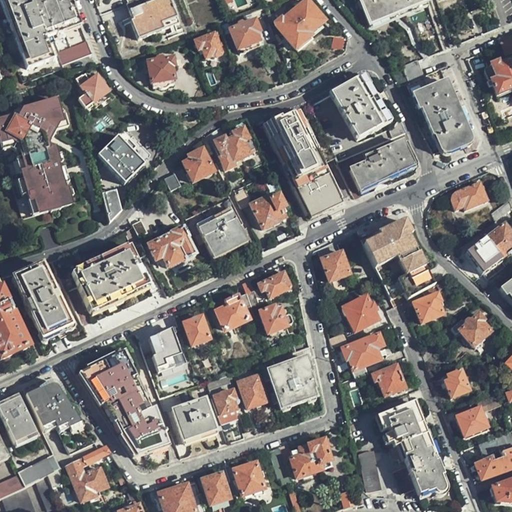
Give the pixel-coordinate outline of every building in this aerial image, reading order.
[(79,25),(68,0),(32,0),(30,1),(29,0),(0,0),(0,31),(19,85),(50,74),(45,64),(52,61),(44,39),(79,25)] [(161,0),(141,7),(138,1),(127,5),(126,5),(132,21),(130,22),(137,41),(179,25),(168,0),(161,0)] [(425,6),(423,0),(363,0),(359,2),(368,27),(425,6)] [(322,23),(304,1),(282,20),(279,20),(274,24),(275,26),(279,32),(279,33),(293,50),(294,50),(297,53),(311,42),(308,38),(310,37),(308,35),(322,23)] [(258,41),(255,33),(258,32),(254,21),(246,24),(243,22),(238,24),(238,27),(229,31),(232,37),(237,50),(238,50),(240,54),(259,47),(257,42),(258,41)] [(221,55),(213,35),(194,43),(198,52),(202,51),(206,60),(213,58),(213,59),(217,59),(219,58),(221,55)] [(346,47),(347,42),(331,38),(329,48),(345,52),(346,47)] [(511,41),(501,46),(505,54),(511,50),(511,41)] [(151,84),(152,84),(161,82),(174,80),(171,67),(175,66),(174,59),(164,60),(162,58),(157,59),(156,61),(147,63),(151,84)] [(408,82),(425,76),(421,68),(419,61),(403,68),(408,82)] [(511,90),(511,63),(511,61),(499,65),(498,63),(490,66),(491,69),(485,71),(496,97),(511,90)] [(440,71),(425,77),(404,85),(415,111),(418,111),(427,132),(429,138),(433,137),(439,152),(442,155),(446,156),(468,146),(470,143),(470,141),(450,93),(440,71)] [(83,98),(78,102),(85,111),(107,94),(96,77),(89,82),(84,76),(76,82),(79,91),(83,98)] [(390,125),(364,78),(331,96),(341,116),(357,143),(390,125)] [(453,95),(460,93),(455,78),(449,80),(453,95)] [(161,82),(152,84),(153,89),(158,89),(161,91),(163,92),(167,91),(169,89),(170,87),(175,86),(174,80),(161,82)] [(13,120),(9,121),(16,147),(17,151),(22,150),(24,159),(29,178),(24,180),(28,193),(33,192),(38,213),(51,210),(70,204),(69,197),(66,190),(65,190),(64,185),(59,168),(57,161),(58,161),(57,154),(54,147),(48,148),(46,141),(47,139),(51,129),(61,125),(59,116),(56,102),(22,113),(17,122),(13,120)] [(336,160),(310,107),(309,108),(301,112),(314,140),(327,165),(336,160)] [(314,140),(301,112),(300,110),(282,119),(280,116),(262,125),(271,144),(288,181),(305,218),(342,200),(327,165),(314,140)] [(18,111),(13,120),(17,122),(22,113),(18,111)] [(51,129),(47,139),(51,141),(55,135),(68,130),(64,115),(59,116),(61,125),(51,129)] [(16,147),(9,121),(0,124),(0,136),(3,147),(11,145),(16,147)] [(262,125),(252,130),(274,176),(279,186),(288,181),(271,144),(262,125)] [(235,138),(231,140),(242,161),(252,156),(245,143),(250,140),(244,128),(233,134),(235,138)] [(399,137),(352,157),(357,168),(350,172),(359,192),(412,168),(408,159),(409,159),(399,137)] [(242,161),(231,140),(228,141),(225,138),(214,143),(222,160),(229,157),(233,165),(242,161)] [(96,156),(92,160),(96,176),(106,166),(125,187),(145,168),(133,154),(136,151),(129,142),(125,146),(119,139),(99,158),(96,156)] [(17,161),(20,171),(23,169),(17,151),(16,147),(11,145),(3,147),(5,153),(11,152),(12,152),(17,155),(19,160),(17,161)] [(23,169),(20,171),(21,174),(23,174),(24,180),(29,178),(24,159),(22,150),(17,151),(23,169)] [(215,174),(203,152),(190,158),(189,158),(189,160),(190,163),(184,165),(193,184),(206,178),(208,179),(211,178),(212,177),(213,175),(215,174)] [(65,166),(59,168),(64,185),(69,183),(65,166)] [(174,176),(164,180),(170,193),(180,188),(174,176)] [(28,193),(24,180),(18,182),(21,195),(28,193)] [(488,202),(480,184),(457,195),(454,197),(452,200),(451,203),(455,211),(463,208),(465,212),(488,202)] [(245,190),(235,196),(241,210),(249,206),(249,204),(248,200),(249,199),(245,190)] [(108,225),(120,213),(115,191),(101,195),(108,225)] [(33,192),(28,193),(29,199),(28,199),(32,215),(36,213),(38,213),(33,192)] [(285,210),(279,197),(276,198),(275,196),(253,206),(253,207),(255,213),(264,231),(276,226),(275,224),(285,220),(281,212),(285,210)] [(186,221),(199,247),(206,245),(197,226),(231,210),(234,207),(230,199),(186,221)] [(511,210),(511,209),(509,202),(492,212),(497,221),(511,210)] [(240,229),(244,227),(234,207),(231,210),(240,229)] [(242,232),(240,229),(231,210),(197,226),(206,245),(215,261),(248,244),(242,232)] [(139,222),(132,226),(133,228),(140,243),(148,239),(139,222)] [(485,239),(501,261),(511,252),(511,235),(504,225),(485,239)] [(386,235),(362,247),(374,271),(394,260),(403,277),(396,281),(403,295),(407,302),(422,292),(433,285),(409,237),(410,237),(406,229),(397,226),(384,232),(386,235)] [(194,257),(186,240),(187,239),(182,229),(170,234),(171,236),(148,247),(155,262),(161,259),(165,269),(183,261),(184,262),(194,257)] [(482,275),(501,261),(485,239),(466,253),(482,275)] [(60,280),(67,294),(77,289),(83,300),(89,314),(147,287),(144,280),(136,262),(146,257),(140,243),(64,279),(60,280)] [(348,276),(341,253),(321,260),(327,283),(348,276)] [(374,271),(390,302),(403,295),(396,281),(403,277),(394,260),(374,271)] [(72,327),(44,270),(38,273),(36,270),(21,277),(22,280),(15,283),(22,297),(42,340),(49,337),(51,341),(66,335),(64,331),(72,327)] [(288,288),(281,275),(257,287),(260,294),(264,292),(269,301),(288,291),(288,288)] [(511,279),(498,290),(504,298),(506,296),(511,303),(511,279)] [(434,286),(433,285),(422,292),(425,300),(413,305),(421,324),(442,316),(437,303),(439,302),(436,295),(439,292),(437,288),(434,286)] [(0,359),(28,346),(0,288),(0,359)] [(252,292),(245,295),(251,309),(257,307),(252,292)] [(251,309),(245,295),(237,299),(236,297),(222,304),(225,310),(215,314),(222,330),(224,331),(226,331),(229,330),(245,323),(246,321),(246,319),(243,313),(251,309)] [(376,313),(372,306),(370,307),(364,297),(342,309),(355,334),(378,322),(374,313),(376,313)] [(258,313),(266,335),(280,330),(286,328),(285,327),(287,322),(284,315),(280,314),(279,310),(274,311),(272,307),(258,313)] [(464,325),(460,320),(450,329),(456,336),(459,334),(471,348),(472,347),(473,349),(477,350),(479,348),(480,344),(478,343),(489,334),(481,325),(484,323),(478,316),(470,322),(467,322),(464,325)] [(208,341),(200,319),(193,321),(193,323),(183,326),(190,348),(208,341)] [(266,335),(261,336),(267,352),(286,345),(280,330),(266,335)] [(170,331),(138,343),(149,376),(165,371),(182,364),(170,331)] [(331,340),(332,349),(346,343),(343,335),(331,340)] [(352,373),(353,379),(354,380),(367,374),(367,373),(365,368),(379,362),(374,352),(380,349),(381,346),(377,337),(341,351),(347,365),(350,363),(353,373),(352,373)] [(270,361),(273,359),(289,353),(286,345),(267,352),(270,361)] [(123,354),(78,376),(99,409),(103,407),(113,425),(115,425),(122,437),(119,439),(132,459),(167,448),(154,411),(150,412),(123,354)] [(259,364),(275,412),(315,399),(312,391),(313,391),(310,382),(311,381),(308,372),(309,371),(307,365),(308,364),(305,356),(275,366),(273,359),(270,361),(259,364)] [(404,391),(395,368),(371,377),(374,384),(377,383),(384,398),(404,391)] [(165,371),(149,376),(158,402),(174,396),(165,371)] [(469,393),(460,372),(446,378),(448,382),(444,383),(450,400),(469,393)] [(266,403),(256,376),(239,383),(238,384),(237,385),(237,387),(245,408),(248,409),(266,403)] [(50,384),(44,387),(47,388),(46,391),(57,394),(57,392),(61,393),(58,389),(55,385),(53,384),(50,384)] [(44,387),(24,396),(25,398),(35,418),(42,432),(44,431),(43,429),(54,423),(57,429),(66,424),(68,429),(80,423),(61,393),(57,392),(57,394),(46,391),(47,388),(44,387)] [(214,398),(219,416),(234,411),(236,411),(233,401),(235,400),(232,392),(214,398)] [(36,434),(18,396),(0,405),(0,420),(12,445),(36,434)] [(217,417),(212,402),(204,404),(214,434),(222,431),(220,426),(217,417)] [(214,434),(204,404),(172,415),(181,444),(214,434)] [(441,477),(421,426),(419,428),(414,415),(416,414),(412,404),(375,418),(380,432),(386,430),(388,435),(383,436),(386,444),(391,442),(394,448),(398,446),(406,466),(392,472),(401,496),(415,490),(418,496),(423,494),(424,496),(431,493),(433,495),(435,496),(438,496),(440,496),(441,495),(442,493),(443,491),(443,488),(439,477),(441,477)] [(489,429),(480,409),(455,418),(463,439),(489,429)] [(219,416),(217,417),(220,426),(237,421),(234,411),(219,416)] [(254,430),(249,416),(239,419),(244,433),(254,430)] [(43,429),(44,431),(46,434),(57,429),(54,423),(43,429)] [(83,426),(80,423),(68,429),(70,433),(83,426)] [(66,424),(57,429),(60,434),(68,429),(66,424)] [(500,454),(511,450),(511,434),(511,431),(480,445),(485,460),(491,457),(495,456),(500,454)] [(287,454),(285,446),(278,448),(283,463),(288,461),(295,480),(321,472),(321,471),(330,467),(322,442),(306,447),(307,448),(287,454)] [(110,453),(105,447),(76,462),(80,470),(99,460),(98,459),(110,453)] [(278,448),(268,452),(276,475),(268,478),(272,488),(289,482),(283,463),(278,448)] [(380,490),(371,451),(364,449),(358,453),(367,493),(380,490)] [(511,470),(511,450),(500,454),(502,460),(498,461),(502,474),(511,470)] [(54,456),(19,475),(20,476),(26,488),(36,483),(48,477),(61,470),(54,456)] [(502,474),(498,461),(493,463),(491,457),(485,460),(475,463),(481,482),(502,474)] [(80,470),(76,462),(64,468),(78,501),(80,501),(82,505),(97,498),(95,495),(100,493),(102,489),(106,487),(102,478),(98,469),(83,477),(80,470)] [(264,491),(260,480),(263,479),(261,473),(258,474),(255,465),(232,472),(241,498),(264,491)] [(228,483),(222,467),(217,468),(219,476),(201,482),(209,506),(228,501),(223,485),(228,483)] [(20,476),(0,484),(0,501),(2,501),(25,489),(26,488),(20,476)] [(50,511),(60,509),(48,477),(36,483),(46,511),(50,511)] [(511,480),(490,489),(496,503),(511,504),(511,480)] [(203,511),(195,484),(157,496),(162,511),(203,511)] [(33,511),(25,489),(2,501),(6,511),(33,511)] [(340,496),(344,511),(352,509),(349,494),(340,496)]
